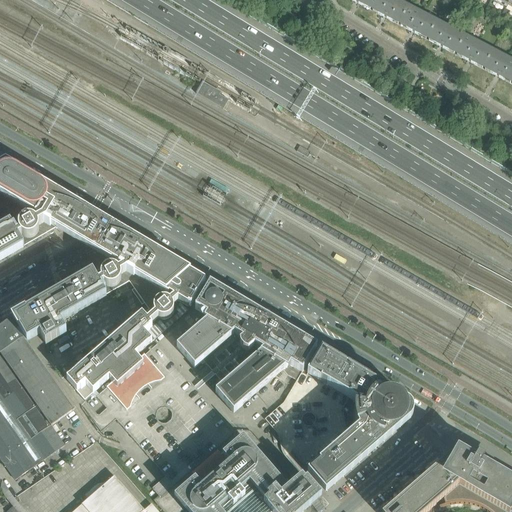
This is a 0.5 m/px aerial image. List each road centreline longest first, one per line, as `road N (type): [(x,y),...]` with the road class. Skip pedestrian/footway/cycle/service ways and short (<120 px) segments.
road 1 (secondary): [(131,220),(511,445)]
road 2 (motorway): [(139,0),(511,225)]
road 3 (secondary): [(511,428),(138,208)]
road 4 (motorway): [(511,196),(187,0)]
road 5 (residential): [(511,120),(317,4)]
road 6 (secondary): [(138,208),(0,128)]
road 7 (tertiary): [(0,298),(131,220)]
road 8 (secondary): [(0,143),(131,220)]
